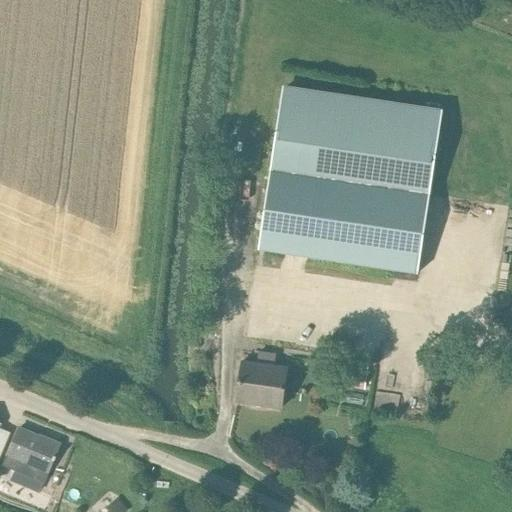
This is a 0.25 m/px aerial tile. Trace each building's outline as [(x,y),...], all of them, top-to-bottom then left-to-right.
[(428,194),(441,109),(283,85),(269,180),(258,249),(415,274),(428,194)] [(287,368),(272,365),(274,355),(258,353),(256,363),(240,361),(234,402),(280,409),(286,370),(287,368)] [(364,390),(368,366),(347,362),(343,387),(364,390)] [(55,460),(56,457),(54,456),(59,443),(42,437),(42,438),(18,429),(7,458),(46,474),(52,459),(55,460)] [(116,498),(100,511),(124,511),(127,510),(116,498)]
